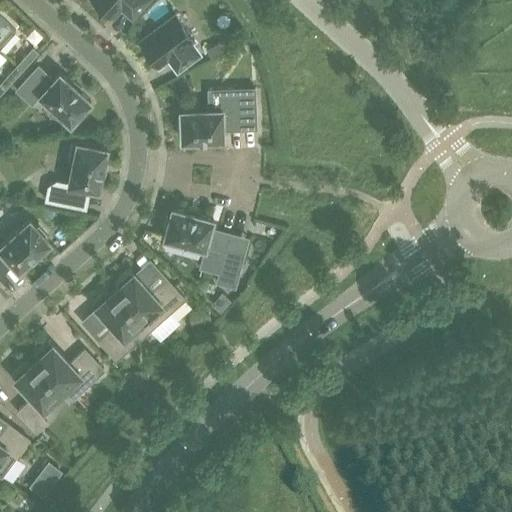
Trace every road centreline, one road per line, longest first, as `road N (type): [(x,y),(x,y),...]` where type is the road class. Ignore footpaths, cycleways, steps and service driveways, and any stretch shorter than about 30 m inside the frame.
road 1 (tertiary): [(135,511),(277,361),(457,233)]
road 2 (residential): [(138,177),(236,200),(242,179),(242,158),(139,162)]
road 3 (unclassified): [(469,172),(399,88),(304,0)]
road 4 (residential): [(138,177),(111,234),(0,330)]
road 5 (residential): [(28,0),(121,87),(139,162)]
